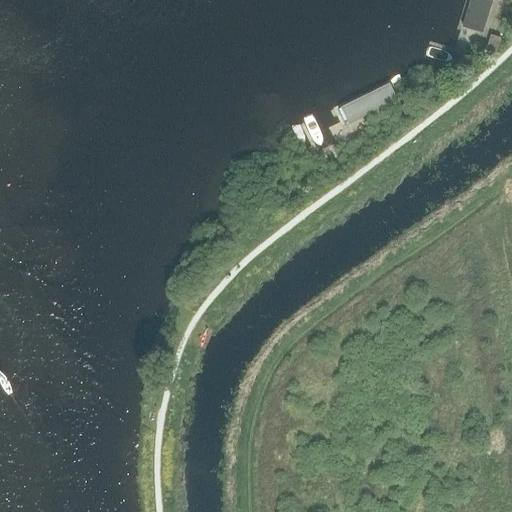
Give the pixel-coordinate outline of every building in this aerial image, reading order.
[(492,0),(477,0),(467,34),(482,38),(492,0)] [(493,33),(501,36),(504,37),(506,31),(509,25),(497,21),(493,33)] [(499,51),(503,39),(491,35),(487,47),(496,50),(499,51)] [(387,93),(334,118),(341,132),(394,107),(387,93)] [(414,112),(409,102),(402,106),(407,115),(414,112)]
